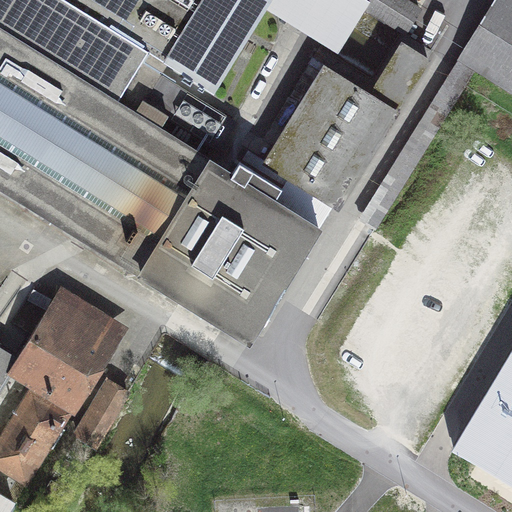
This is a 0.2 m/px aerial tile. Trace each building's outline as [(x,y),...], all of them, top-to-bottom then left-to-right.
[(261,0),(0,0),(0,184),(142,272),(141,273),(249,340),(319,227),(274,200),(282,187),(240,160),(232,173),(186,146),(190,139),(176,131),(172,137),(159,128),(167,116),(180,124),(179,126),(218,149),(235,122),(160,75),(167,63),(207,88),(261,0)] [(327,268),(329,269),(300,316),(315,326),(475,67),(511,89),(511,0),(496,0),(337,256),(335,255),(327,268)] [(403,0),(356,0),(406,31),(419,10),(403,0)] [(402,43),(369,95),(324,67),(275,147),(270,144),(262,158),(337,205),(427,59),(402,43)] [(24,350),(22,349),(20,353),(0,344),(1,343),(0,342),(0,320),(0,316),(14,298),(25,281),(10,271),(0,286),(0,511),(3,511),(11,501),(0,494),(0,386),(10,370),(16,372),(28,380),(41,359),(25,349),(24,350)] [(41,359),(28,380),(71,406),(85,384),(88,385),(93,376),(90,375),(110,342),(101,337),(107,327),(55,295),(48,307),(50,308),(38,326),(37,325),(35,327),(37,328),(25,347),(23,346),(22,349),(24,350),(25,349),(41,359)] [(511,348),(449,453),(511,490),(511,348)] [(47,511),(67,490),(127,393),(109,383),(29,511),(47,511)] [(31,391),(0,440),(0,464),(25,481),(67,413),(31,391)]
